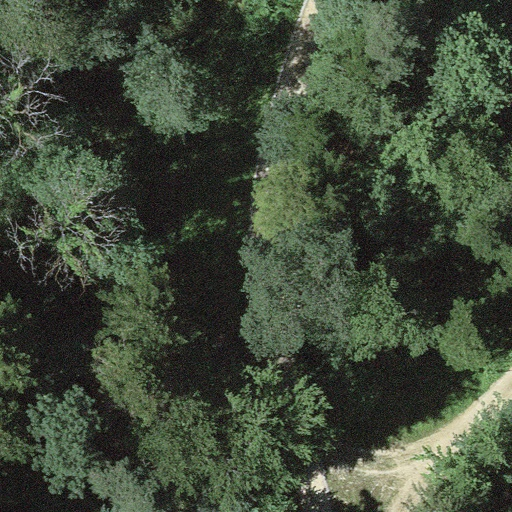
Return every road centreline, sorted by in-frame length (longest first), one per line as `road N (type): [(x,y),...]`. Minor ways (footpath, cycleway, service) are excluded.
road 1 (track): [(321,0),(251,135),(247,204),(276,346),(326,511)]
road 2 (track): [(352,511),(498,395),(511,375)]
